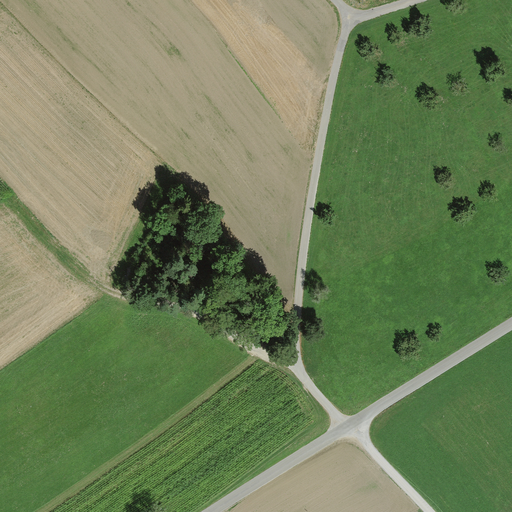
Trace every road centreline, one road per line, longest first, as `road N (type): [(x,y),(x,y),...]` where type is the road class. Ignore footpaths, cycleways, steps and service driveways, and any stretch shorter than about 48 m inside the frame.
road 1 (residential): [(414,0),(349,17),(314,168),(297,360),(346,424)]
road 2 (track): [(80,270),(108,288),(195,313),(299,368)]
road 3 (unclassified): [(346,424),(511,322)]
road 4 (unclassified): [(210,511),(346,424)]
